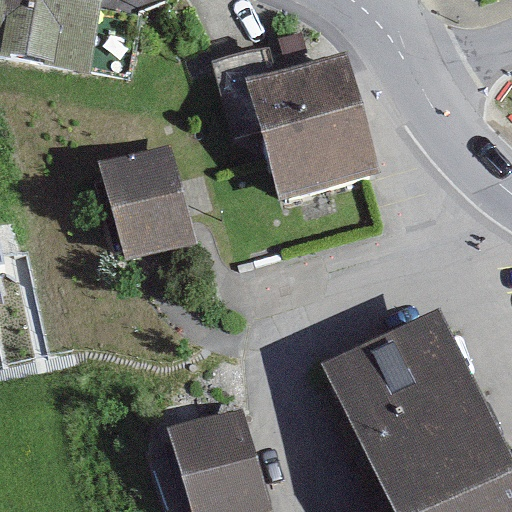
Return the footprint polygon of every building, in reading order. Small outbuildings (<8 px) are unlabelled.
[(95,0),(0,0),(0,54),(84,68),(95,0)] [(376,181),(344,77),(262,102),(294,206),(365,185),(376,181)] [(194,253),(173,164),(107,180),(128,269),(194,253)] [(335,393),(391,511),(511,511),(511,487),(442,342),(335,393)] [(277,511),(250,424),(178,448),(197,511),(277,511)]
